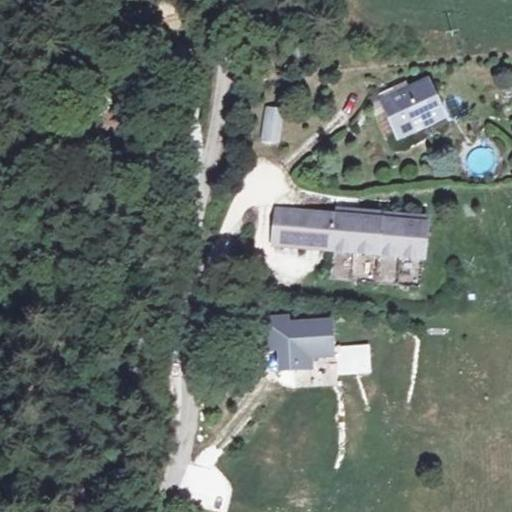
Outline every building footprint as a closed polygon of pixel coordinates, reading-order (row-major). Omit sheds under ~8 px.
[(432,84),(382,89),(386,127),(436,123),(432,84)] [(287,111),(271,109),(267,143),(282,146),(287,111)] [(340,213),(339,220),(431,229),(432,222),(340,213)] [(336,252),(339,220),(282,214),(279,246),(336,252)] [(339,220),(336,252),(428,261),(431,229),(339,220)] [(334,327),(311,327),(292,328),(292,320),(266,322),(267,354),(285,353),(286,372),(315,370),(313,360),(335,359),(334,327)]
